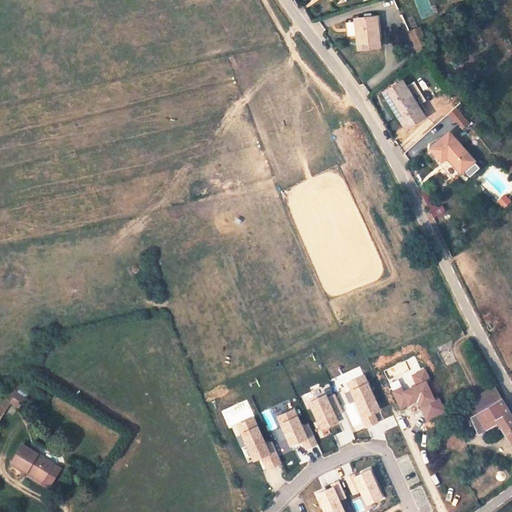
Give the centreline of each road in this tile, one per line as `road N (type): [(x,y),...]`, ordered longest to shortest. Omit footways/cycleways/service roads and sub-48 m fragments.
road 1 (residential): [(286,0),(355,97),(511,392)]
road 2 (residential): [(269,511),(308,472),(363,446),(384,448),(399,463),(419,511)]
